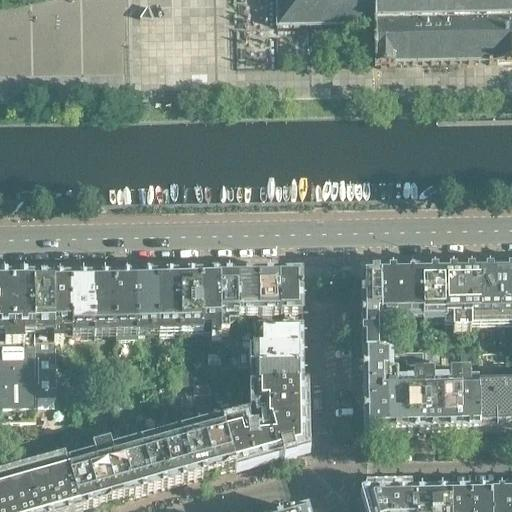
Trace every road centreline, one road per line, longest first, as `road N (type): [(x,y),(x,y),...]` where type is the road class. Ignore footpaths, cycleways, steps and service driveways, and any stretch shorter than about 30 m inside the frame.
road 1 (secondary): [(0,241),(511,232)]
road 2 (residential): [(511,82),(119,88)]
road 3 (residential): [(330,476),(511,471)]
road 4 (residential): [(330,476),(328,307)]
road 5 (residential): [(330,476),(186,511)]
